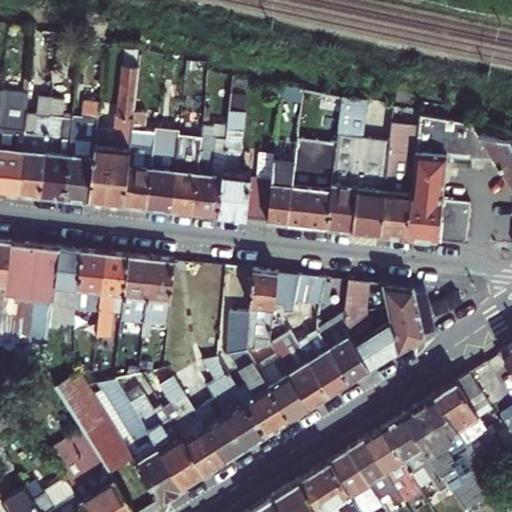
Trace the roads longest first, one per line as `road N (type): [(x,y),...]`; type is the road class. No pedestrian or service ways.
road 1 (residential): [(511,270),(0,212)]
road 2 (residential): [(511,307),(197,511)]
